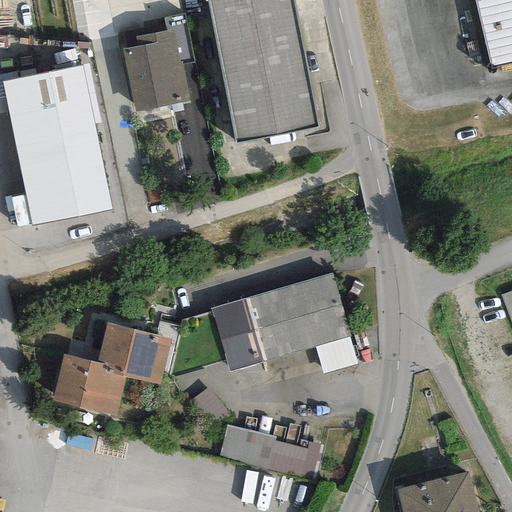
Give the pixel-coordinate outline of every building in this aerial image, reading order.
[(209,0),(237,141),(315,126),(290,0),(209,0)] [(511,0),(476,0),(492,65),(511,60),(511,0)] [(181,65),(194,62),(183,14),(163,18),(166,30),(173,29),(181,65)] [(136,46),(122,49),(135,111),(188,100),(181,65),(173,29),(166,30),(134,37),(136,46)] [(94,124),(101,123),(88,64),(82,65),(94,124)] [(82,65),(2,81),(31,226),(111,209),(94,124),(82,65)] [(210,309),(229,372),(313,347),(348,336),(349,336),(330,274),(210,309)] [(511,295),(503,298),(511,325),(511,295)] [(171,339),(107,323),(97,362),(108,365),(106,372),(125,376),(160,385),(171,339)] [(322,375),(357,365),(348,336),(313,347),(322,375)] [(52,401),(116,416),(125,376),(106,372),(108,365),(97,362),(63,354),(52,401)] [(314,481),(323,446),(308,442),(306,448),(275,441),(275,437),(271,436),(226,425),(218,457),(314,481)] [(478,511),(468,471),(396,489),(402,511),(478,511)]
